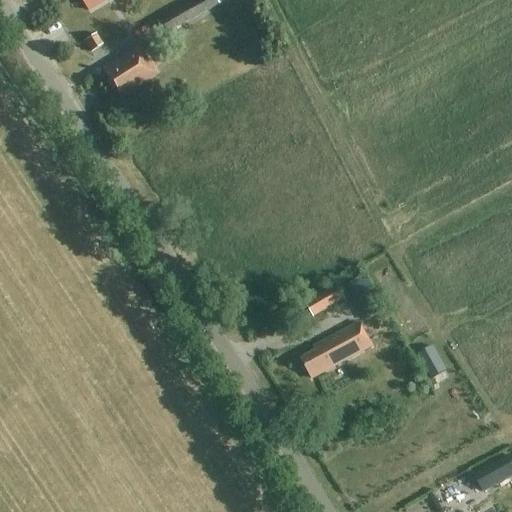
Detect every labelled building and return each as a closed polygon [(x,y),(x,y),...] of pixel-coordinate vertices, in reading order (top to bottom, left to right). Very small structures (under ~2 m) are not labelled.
[(164,35),(217,5),(225,0),(195,0),(156,22),(164,35)] [(110,35),(103,27),(81,42),(89,54),(102,46),(99,43),(110,35)] [(121,99),(158,75),(139,46),(102,70),(121,99)] [(345,285),(354,302),(374,291),(365,275),(345,285)] [(314,317),(344,299),(337,286),(306,304),(314,317)] [(317,352),(302,360),(312,379),(372,347),(359,324),(315,348),(317,352)] [(483,493),(511,477),(511,458),(510,454),(473,474),(483,493)]
